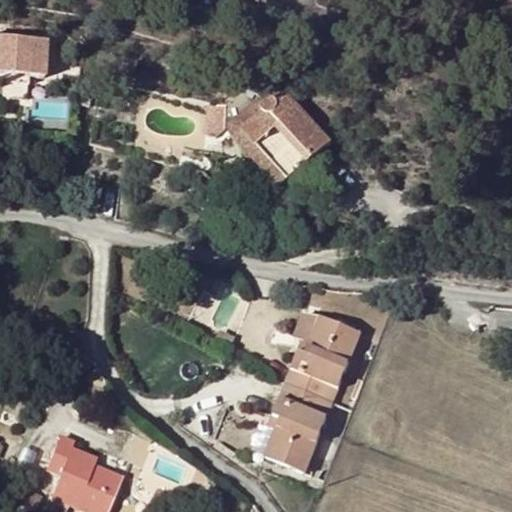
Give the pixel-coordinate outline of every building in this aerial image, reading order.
[(45,43),(0,39),(0,76),(43,80),(45,43)] [(138,60),(101,53),(98,68),(134,77),(138,60)] [(285,93),(274,103),(270,100),(264,99),(258,106),(259,111),(262,113),(240,133),(255,149),(257,148),(287,181),(330,143),(285,93)] [(262,113),(259,111),(258,106),(255,103),(230,126),(229,137),(277,190),(287,181),(257,148),(255,149),(240,133),(262,113)] [(226,105),(206,104),(205,137),(215,139),(225,130),(226,105)] [(302,344),(298,353),(305,356),(319,319),(302,317),(293,340),(302,344)] [(305,356),(298,353),(286,384),(334,405),(361,336),(319,319),(305,356)] [(186,381),(195,383),(202,378),(196,369),(183,377),(186,381)] [(280,400),(273,418),(280,421),(275,431),(265,459),(271,461),(306,475),(334,405),(286,384),(280,400)] [(275,431),(280,421),(273,418),(269,429),(275,431)] [(95,465),(70,455),(72,448),(74,444),(60,438),(46,470),(61,477),(52,498),(70,505),(86,511),(109,511),(124,477),(95,465)] [(72,448),(70,455),(95,465),(98,458),(72,448)] [(24,503),(37,508),(42,497),(29,491),(24,503)] [(46,511),(48,511),(66,511),(70,505),(52,498),(46,511)]
